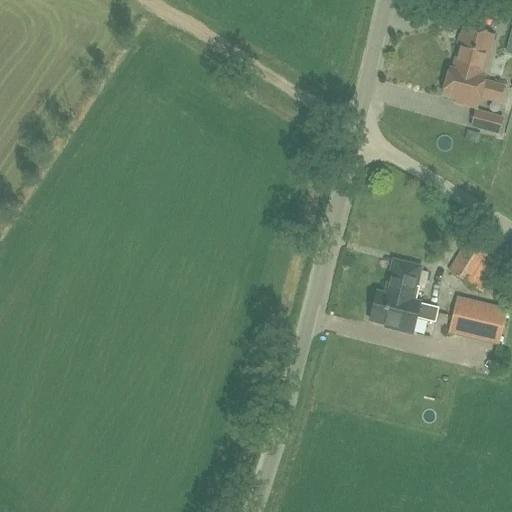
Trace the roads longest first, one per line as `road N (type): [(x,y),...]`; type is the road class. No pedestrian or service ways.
road 1 (unclassified): [(253,511),(357,134)]
road 2 (track): [(143,0),(357,134)]
road 3 (unclassified): [(511,229),(357,134)]
road 4 (unclassified): [(357,134),(385,0)]
